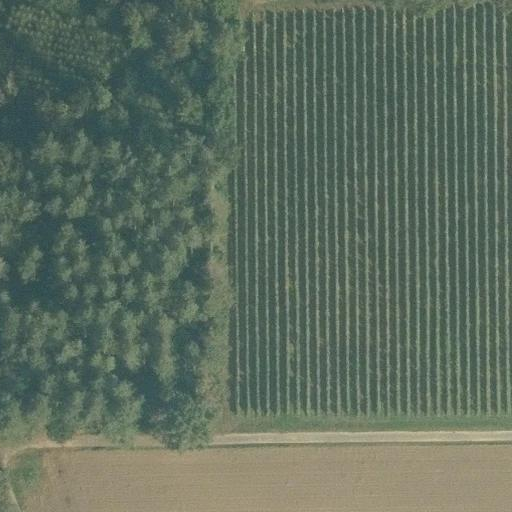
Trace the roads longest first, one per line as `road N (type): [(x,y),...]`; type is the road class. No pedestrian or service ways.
road 1 (track): [(0,443),(511,438)]
road 2 (track): [(0,179),(205,0)]
